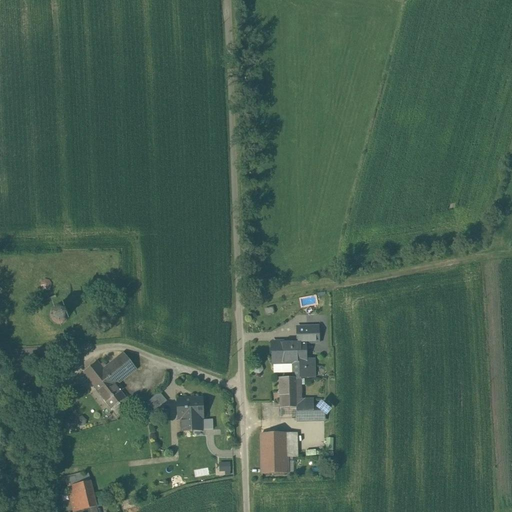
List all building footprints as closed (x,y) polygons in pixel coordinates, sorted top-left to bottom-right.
[(45,300),(51,310),(52,308),(54,307),(55,306),(56,306),(58,305),(59,305),(60,305),(62,305),(63,306),(58,297),(67,292),(64,286),(55,291),(50,282),(42,287),(48,299),(45,300)] [(56,306),(55,306),(54,307),(52,308),(51,310),(50,311),(50,313),(50,315),(50,317),(50,318),(51,319),(52,321),(53,322),(54,323),(55,323),(57,324),(58,324),(60,324),(62,324),(63,324),(64,323),(65,322),(66,322),(67,321),(68,320),(68,319),(68,318),(69,317),(69,315),(69,313),(69,312),(69,311),(68,310),(67,309),(67,308),(65,307),(64,306),(63,306),(62,305),(60,305),(59,305),(58,305),(56,306)] [(60,324),(58,324),(65,336),(75,330),(68,318),(68,319),(68,320),(67,321),(66,322),(65,322),(64,323),(63,324),(62,324),(60,324)] [(297,327),(297,342),(306,342),(306,343),(318,342),(318,327),(297,327)] [(293,362),(305,362),(306,362),(306,343),(306,342),(297,342),(273,343),(273,363),(280,362),(280,363),(283,363),(283,362),(293,362)] [(103,370),(97,362),(83,372),(112,408),(125,398),(115,385),(136,369),(123,353),(103,370)] [(293,362),(293,379),(298,379),(306,379),(305,362),(293,362)] [(293,379),(280,379),(280,407),(298,407),(298,406),(298,399),(298,379),(293,379)] [(167,401),(159,392),(144,404),(152,414),(167,401)] [(202,398),(178,399),(178,418),(182,418),(182,431),(201,430),(201,418),(203,417),(202,398)] [(298,407),(298,421),(324,420),(323,406),(305,406),(298,406),(298,407)] [(287,433),(261,434),(261,474),(287,473),(287,442),(287,433)] [(295,433),(287,433),(287,442),(295,442),(295,433)] [(221,471),(227,471),(227,475),(232,474),(232,461),(220,462),(221,471)] [(88,474),(75,477),(77,484),(90,481),(88,474)] [(63,480),(64,487),(70,486),(77,484),(75,477),(63,480)] [(77,484),(70,486),(74,503),(76,511),(96,507),(90,481),(77,484)] [(74,503),(70,486),(64,487),(69,504),(74,503)]
